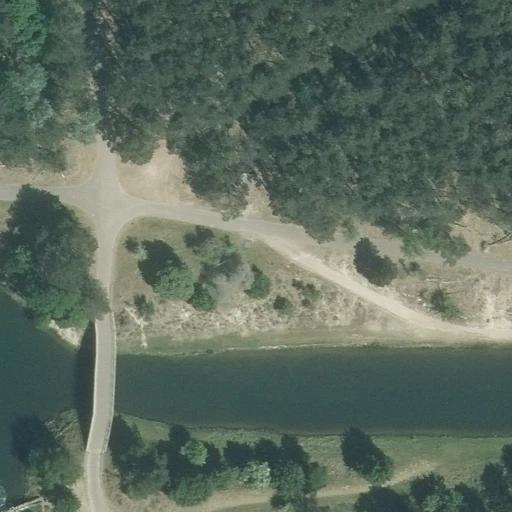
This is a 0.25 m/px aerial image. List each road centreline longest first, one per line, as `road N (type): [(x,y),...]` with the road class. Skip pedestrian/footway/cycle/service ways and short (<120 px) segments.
road 1 (track): [(511,264),(106,202)]
road 2 (track): [(441,336),(257,228)]
road 3 (track): [(106,202),(95,0)]
road 4 (track): [(98,511),(91,455),(100,310)]
